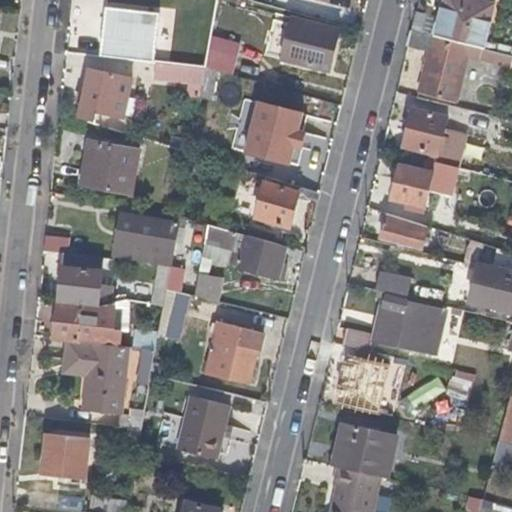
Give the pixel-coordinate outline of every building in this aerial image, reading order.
[(213,24),(217,0),(196,0),(195,10),(193,20),(213,24)] [(483,48),(493,4),(476,0),(446,0),(441,19),(437,36),(462,42),(483,48)] [(437,36),(441,19),(416,11),(411,30),(434,36),(435,35),(437,36)] [(330,70),(340,30),(291,17),(281,59),(330,70)] [(205,67),(213,24),(193,20),(187,54),(185,65),(205,67)] [(432,43),(434,36),(411,30),(408,44),(430,50),(432,43)] [(460,51),(462,42),(437,36),(435,35),(434,36),(432,43),(445,47),(460,51)] [(232,75),(241,44),(216,36),(205,67),(216,70),(232,75)] [(115,57),(117,41),(90,38),(90,49),(89,54),(115,57)] [(511,55),(483,48),(462,42),(460,51),(485,58),(496,61),(511,65),(511,55)] [(452,82),(458,57),(460,51),(445,47),(432,43),(430,50),(420,92),(450,100),(454,84),(452,82)] [(172,63),(174,51),(146,47),(144,60),(154,62),(172,63)] [(185,65),(187,54),(174,51),(172,63),(185,65)] [(203,78),(205,67),(185,65),(172,63),(154,62),(153,78),(187,81),(186,92),(200,94),(203,78)] [(86,82),(88,68),(81,67),(79,80),(86,82)] [(210,98),(216,70),(205,67),(203,78),(200,94),(200,95),(210,98)] [(123,117),(131,78),(88,68),(86,82),(83,93),(81,101),(77,115),(95,120),(97,112),(123,117)] [(195,122),(200,95),(200,94),(186,92),(181,119),(195,122)] [(294,144),(298,130),(302,114),(258,103),(245,151),(290,162),(294,144)] [(452,168),(462,135),(443,129),(446,118),(412,109),(403,145),(431,153),(428,161),(452,168)] [(301,146),(305,133),(298,130),(294,144),(301,146)] [(130,194),(139,150),(90,141),(82,185),(130,194)] [(187,168),(190,153),(167,147),(162,160),(187,168)] [(424,207),(433,173),(400,164),(391,199),(409,204),(418,206),(424,207)] [(266,182),(268,177),(251,172),(248,182),(264,188),(266,182)] [(291,226),(298,195),(298,191),(266,182),(264,188),(256,218),(291,226)] [(318,201),(320,193),(299,186),(298,191),(298,195),(318,201)] [(421,249),(428,226),(381,212),(379,221),(385,223),(381,237),(421,249)] [(171,256),(177,222),(141,216),(133,259),(143,263),(161,265),(162,260),(157,259),(158,254),(166,256),(171,256)] [(282,262),(286,246),(239,232),(230,265),(284,278),(288,264),(282,262)] [(67,254),(68,238),(44,235),(42,251),(62,254),(67,254)] [(503,266),(507,252),(482,244),(480,254),(478,260),(476,268),(493,272),(495,264),(503,266)] [(199,271),(202,252),(191,250),(187,268),(199,271)] [(511,268),(511,264),(511,253),(507,252),(503,266),(511,268)] [(87,268),(88,257),(67,254),(62,254),(61,265),(87,268)] [(170,266),(171,256),(166,256),(158,254),(157,259),(162,260),(161,265),(170,266)] [(101,270),(103,258),(88,257),(87,268),(101,270)] [(166,283),(170,266),(161,265),(143,263),(140,284),(156,286),(157,282),(166,283)] [(97,305),(99,286),(101,270),(87,268),(61,265),(57,300),(59,300),(82,303),(97,305)] [(180,292),(184,268),(170,266),(166,283),(165,288),(180,292)] [(469,301),(511,311),(511,271),(504,270),(502,275),(493,272),(476,268),(469,301)] [(218,301),(223,278),(199,271),(194,295),(218,301)] [(390,295),(393,282),(371,276),(366,289),(381,292),(390,295)] [(109,303),(111,287),(99,286),(97,305),(109,303)] [(185,311),(189,295),(180,292),(165,288),(163,300),(163,305),(157,332),(174,335),(180,311),(182,311),(185,311)] [(389,303),(390,295),(381,292),(379,301),(389,303)] [(375,353),(388,356),(408,361),(434,366),(449,308),(390,295),(389,303),(375,353)] [(143,344),(148,304),(129,300),(128,302),(124,342),(143,344)] [(112,323),(112,302),(109,303),(97,305),(82,303),(83,306),(81,319),(88,320),(112,323)] [(80,328),(81,319),(83,306),(57,304),(53,337),(67,339),(75,340),(79,341),(80,328)] [(113,332),(112,323),(88,320),(86,329),(102,331),(113,332)] [(253,355),(254,347),(260,348),(264,334),(219,322),(213,351),(207,371),(246,381),(253,355)] [(101,344),(102,331),(86,329),(80,328),(79,341),(101,344)] [(371,352),(376,335),(350,329),(345,347),(356,349),(371,352)] [(118,346),(119,333),(113,332),(102,331),(101,344),(118,346)] [(73,363),(75,340),(67,339),(62,373),(87,376),(88,364),(73,363)] [(79,341),(75,340),(73,363),(88,364),(87,376),(83,410),(120,414),(128,347),(118,346),(101,344),(79,341)] [(385,367),(388,356),(375,353),(371,352),(356,349),(354,358),(385,367)] [(378,413),(389,368),(385,367),(354,358),(347,356),(336,401),(378,413)] [(468,400),(474,376),(454,371),(449,395),(468,400)] [(511,434),(511,433),(511,392),(501,430),(511,434)] [(219,457),(233,406),(193,396),(181,446),(219,457)] [(129,415),(120,414),(119,426),(140,429),(143,410),(129,409),(129,415)] [(385,478),(394,439),(342,426),(332,466),(336,467),(380,477),(385,478)] [(509,445),(511,434),(501,430),(498,442),(509,445)] [(84,480),(89,438),(46,434),(42,475),(84,480)] [(501,471),(509,445),(498,442),(492,468),(501,471)] [(371,511),(380,477),(336,467),(332,483),(337,485),(337,488),(330,511),(371,511)] [(124,511),(127,503),(93,498),(91,511),(124,511)] [(220,511),(221,511),(186,501),(182,511),(220,511)]
